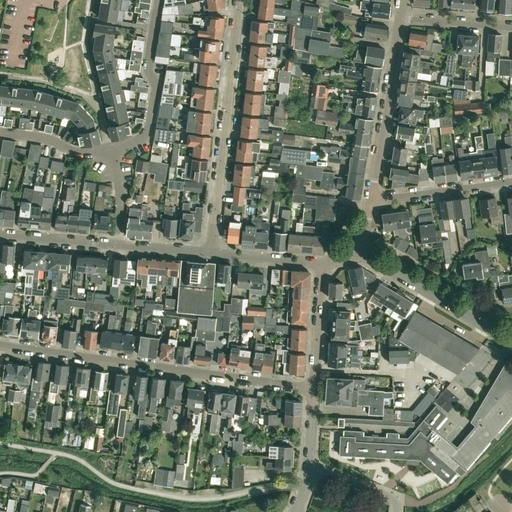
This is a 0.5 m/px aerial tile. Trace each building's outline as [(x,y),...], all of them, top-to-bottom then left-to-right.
[(122,0),(101,0),(101,6),(118,9),(118,10),(121,10),(122,0)] [(223,0),(209,0),(208,0),(208,5),(205,5),(206,10),(210,10),(225,8),(223,0)] [(296,26),(312,29),(314,20),(303,18),(303,14),(305,3),(305,1),(300,0),(298,0),(298,10),(296,23),(296,26)] [(331,3),(331,2),(323,0),(316,0),(316,5),(319,5),(330,9),(331,3)] [(475,8),(475,0),(462,0),(462,7),(475,8)] [(495,1),(494,0),(480,0),(480,9),(482,9),(483,11),(486,11),(487,9),(493,10),(494,0),(495,1)] [(511,13),(511,5),(511,0),(498,0),(498,12),(511,13)] [(391,4),(381,3),(361,1),(360,8),(366,9),(366,15),(389,18),(391,4)] [(305,3),(303,14),(318,16),(319,5),(305,3)] [(352,9),(331,3),(330,9),(339,12),(340,12),(350,15),(352,9)] [(163,7),(162,14),(166,14),(172,14),(175,14),(178,14),(177,5),(173,6),(165,7),(163,7)] [(116,20),(118,10),(118,9),(101,6),(99,18),(116,20)] [(283,8),(273,7),(260,6),(259,17),(272,18),(273,14),(287,15),(286,22),(290,23),(293,23),(296,23),(298,10),(290,9),(283,8)] [(162,14),(161,20),(174,22),(175,14),(172,14),(166,14),(162,14)] [(201,25),(223,28),(224,18),(209,16),(205,16),(205,20),(202,19),(201,25)] [(251,30),(266,32),(269,32),(269,27),(274,28),(274,23),(252,20),(251,30)] [(173,22),(161,21),(160,32),(172,33),(173,22)] [(114,38),(115,27),(95,23),(94,35),(114,38)] [(388,27),(378,25),(366,23),(366,24),(362,23),(361,30),(365,31),(364,36),(386,40),(388,27)] [(222,38),(223,28),(201,25),(201,30),(199,30),(198,35),(207,36),(222,38)] [(312,32),(312,29),(296,26),(295,35),(293,47),(293,48),(343,57),(344,48),(333,46),(333,47),(329,46),(330,41),(311,37),(312,32)] [(312,29),(312,32),(311,37),(330,41),(331,33),(312,29)] [(272,43),(273,33),(269,32),(266,32),(251,30),(250,40),(272,43)] [(434,34),(433,34),(411,31),(409,44),(424,47),(424,50),(431,51),(434,34)] [(172,34),(159,32),(158,44),(157,44),(166,45),(170,46),(172,34)] [(494,56),(500,56),(502,35),(489,34),(487,50),(488,50),(487,61),(487,74),(494,74),(494,61),(494,56)] [(112,49),(114,38),(94,35),(96,35),(94,49),(112,49)] [(466,61),(468,35),(459,35),(457,52),(463,52),(462,67),(466,67),(466,61)] [(472,53),(477,54),(479,36),(468,35),(466,61),(466,67),(470,67),(472,53)] [(200,44),(200,49),(203,49),(219,51),(219,49),(221,50),(222,43),(220,43),(220,41),(205,40),(201,40),(200,44)] [(166,45),(157,44),(155,56),(165,57),(166,45)] [(250,54),(265,56),(266,51),(270,52),(270,47),(266,46),(251,44),(251,46),(248,46),(247,52),(250,52),(250,54)] [(384,49),(375,47),(368,46),(367,51),(356,49),(354,57),(366,59),(366,62),(382,64),(384,49)] [(219,51),(203,49),(200,49),(195,48),(194,54),(186,53),(185,59),(198,61),(199,59),(218,61),(219,51)] [(114,58),(112,49),(94,49),(97,63),(114,59),(114,58)] [(420,60),(421,54),(404,52),(402,64),(427,69),(427,70),(432,70),(434,62),(420,60)] [(272,57),(265,56),(250,54),(249,64),(270,67),(272,57)] [(453,73),(455,55),(448,54),(445,72),(448,73),(453,73)] [(168,58),(155,56),(154,62),(167,64),(168,58)] [(117,58),(114,58),(114,59),(97,63),(99,73),(117,69),(117,70),(119,69),(117,58)] [(499,75),(511,75),(511,60),(500,59),(499,75)] [(217,65),(198,63),(195,63),(194,72),(196,72),(216,75),(217,65)] [(364,72),(355,71),(356,67),(340,64),(339,72),(347,73),(380,79),(382,67),(365,64),(364,72)] [(432,74),(432,70),(427,70),(427,69),(402,64),(400,77),(416,79),(418,72),(432,74)] [(247,78),(263,80),(267,80),(268,68),(263,68),(263,70),(249,68),(248,70),(245,70),(245,76),(248,76),(247,78)] [(119,80),(117,70),(117,69),(99,73),(102,84),(119,80)] [(164,81),(175,82),(176,70),(166,69),(164,81)] [(290,71),(284,70),(281,70),(280,82),(289,83),(290,71)] [(342,73),(331,71),(330,78),(340,80),(342,73)] [(215,85),(216,75),(196,72),(195,83),(215,85)] [(378,91),(380,79),(347,73),(346,79),(362,81),(361,89),(378,91)] [(262,84),(263,80),(247,78),(246,88),(265,90),(266,85),(262,84)] [(416,81),(410,80),(400,79),(398,91),(423,95),(424,90),(414,89),(416,81)] [(463,89),(464,80),(453,79),(452,87),(463,89)] [(122,90),(119,80),(102,84),(104,94),(122,90)] [(464,80),(463,89),(479,91),(479,81),(464,80)] [(173,94),(175,82),(164,81),(162,93),(173,94)] [(287,95),(289,83),(280,82),(278,94),(287,95)] [(313,84),(312,96),(325,98),(327,86),(313,84)] [(13,87),(2,86),(0,101),(0,103),(10,105),(13,87)] [(23,88),(13,87),(10,105),(21,106),(23,88)] [(192,96),(213,99),(214,89),(193,87),(192,96)] [(36,90),(23,88),(21,106),(32,107),(36,90)] [(458,99),(465,100),(466,91),(455,89),(454,98),(458,99)] [(47,94),(36,90),(32,107),(42,111),(47,94)] [(124,90),(122,90),(104,94),(107,105),(124,101),(126,101),(124,90)] [(422,100),(423,95),(398,91),(396,103),(412,106),(413,98),(422,100)] [(264,104),(265,94),(246,92),(245,102),(260,104),(264,104)] [(172,106),(173,94),(162,93),(160,105),(172,106)] [(287,95),(278,94),(276,93),(276,99),(279,99),(278,106),(286,107),(286,105),(287,95)] [(375,106),(377,96),(357,93),(357,97),(343,94),(342,100),(349,102),(375,106)] [(58,97),(47,94),(42,111),(52,114),(58,97)] [(213,99),(192,96),(191,106),(197,107),(212,109),(213,99)] [(319,97),(312,96),(310,107),(317,108),(319,97)] [(68,100),(58,97),(52,114),(63,117),(68,100)] [(454,105),(455,115),(465,114),(485,112),(484,102),(471,103),(471,100),(453,99),(454,105)] [(86,111),(78,103),(68,100),(63,117),(68,119),(70,116),(75,121),(86,111)] [(126,112),(124,101),(107,105),(109,115),(126,112)] [(264,104),(260,104),(245,102),(244,112),(259,113),(263,114),(263,109),(264,104)] [(347,112),(374,116),(375,106),(349,102),(349,106),(347,107),(347,110),(347,112)] [(484,104),(485,112),(495,112),(496,112),(496,108),(496,106),(494,106),(494,105),(494,104),(490,104),(490,103),(484,103),(484,104)] [(173,106),(160,105),(159,116),(171,118),(173,106)] [(286,107),(278,106),(274,105),(273,117),(284,118),(286,107)] [(410,108),(409,109),(401,107),(401,113),(399,114),(398,117),(400,119),(399,120),(415,123),(416,115),(422,116),(424,110),(410,108)] [(371,132),(373,120),(357,117),(356,124),(337,121),(338,113),(318,109),(315,124),(328,125),(371,132)] [(98,129),(95,129),(93,119),(86,111),(75,121),(79,126),(77,128),(78,134),(98,129)] [(212,113),(192,111),(192,116),(196,116),(195,121),(210,123),(212,113)] [(508,113),(508,111),(496,112),(496,119),(501,118),(502,123),(506,123),(508,123),(508,113)] [(109,127),(111,126),(129,122),(126,112),(109,115),(111,126),(109,126),(109,127)] [(451,115),(452,126),(466,124),(465,114),(455,115),(451,115)] [(441,127),(452,126),(451,115),(440,117),(440,126),(441,127)] [(242,126),(257,127),(258,123),(265,124),(265,119),(258,118),(243,116),(242,126)] [(429,127),(440,126),(440,117),(429,118),(429,127)] [(209,133),(210,123),(195,121),(188,120),(187,130),(209,133)] [(129,122),(111,126),(109,127),(112,139),(132,134),(129,122)] [(430,135),(429,127),(409,124),(409,126),(399,124),(398,130),(396,131),(396,134),(397,136),(397,137),(407,139),(406,143),(414,144),(418,145),(425,146),(424,143),(418,142),(418,139),(419,139),(420,133),(428,134),(426,143),(429,143),(429,135),(430,135)] [(369,144),(371,132),(328,125),(327,129),(354,134),(353,141),(369,144)] [(261,128),(257,127),(242,126),(241,136),(256,137),(260,138),(261,128)] [(167,129),(156,128),(154,139),(166,141),(167,129)] [(100,141),(98,129),(78,134),(81,146),(100,141)] [(274,141),(274,142),(281,142),(283,130),(272,129),(272,134),(263,133),(262,140),(274,141)] [(497,156),(496,148),(494,132),(487,133),(489,149),(483,150),(487,175),(498,173),(495,156),(497,156)] [(194,145),(209,147),(211,137),(189,134),(187,144),(194,145)] [(505,148),(498,149),(502,173),(511,171),(511,150),(510,136),(509,137),(509,134),(505,135),(505,137),(504,137),(505,148)] [(295,136),(284,135),(283,143),(294,144),(295,136)] [(487,175),(483,150),(482,136),(475,137),(477,155),(477,159),(470,160),(473,177),(487,175)] [(14,149),(15,141),(1,139),(0,147),(14,149)] [(260,142),(253,141),(239,139),(237,149),(253,151),(257,152),(259,152),(260,142)] [(15,141),(14,149),(13,156),(23,158),(25,149),(29,150),(31,143),(15,141)] [(280,154),(281,142),(274,142),(272,153),(280,154)] [(30,151),(41,153),(42,145),(31,143),(30,151)] [(367,159),(369,146),(351,143),(350,150),(341,149),(341,147),(331,146),(330,153),(367,159)] [(418,145),(414,144),(406,143),(405,148),(395,146),(394,155),(393,155),(392,159),(393,160),(393,162),(404,164),(406,154),(413,155),(414,151),(417,151),(418,145)] [(208,157),(209,147),(194,145),(194,150),(190,149),(189,154),(193,154),(193,155),(208,157)] [(470,160),(469,153),(464,153),(463,147),(458,148),(462,178),(473,177),(470,160)] [(298,163),(296,177),(327,181),(327,180),(338,182),(362,186),(364,174),(349,171),(347,179),(334,176),(334,173),(322,171),(323,167),(305,165),(307,151),(282,148),(281,162),(298,163)] [(257,161),(257,152),(253,151),(237,149),(236,159),(251,161),(257,161)] [(330,153),(329,161),(349,164),(350,164),(349,171),(364,174),(367,159),(330,153)] [(458,179),(456,169),(456,164),(455,164),(454,155),(449,156),(450,164),(444,165),(447,180),(458,179)] [(46,157),(40,156),(39,165),(38,168),(46,169),(47,169),(49,162),(50,157),(46,157)] [(447,180),(444,165),(443,158),(432,160),(433,167),(435,182),(447,180)] [(150,162),(137,159),(135,170),(148,172),(150,162)] [(185,168),(207,171),(208,161),(193,159),(192,159),(189,159),(188,163),(186,162),(185,168)] [(52,160),(50,170),(63,173),(65,163),(52,160)] [(150,162),(148,172),(166,175),(168,164),(150,160),(150,162)] [(280,162),(280,170),(289,171),(290,163),(280,162)] [(429,179),(427,169),(426,162),(422,162),(423,168),(420,168),(419,175),(407,173),(408,168),(392,166),(392,167),(390,167),(390,168),(389,171),(390,172),(391,172),(390,178),(418,182),(418,181),(429,179)] [(254,175),(254,171),(255,166),(251,165),(236,163),(235,173),(254,175)] [(278,166),(269,165),(268,165),(267,171),(273,172),(273,175),(277,176),(278,166)] [(206,180),(207,171),(185,168),(185,172),(182,172),(182,178),(206,180)] [(253,180),(254,175),(235,173),(234,183),(249,185),(253,185),(253,180)] [(277,176),(273,175),(262,174),(260,188),(260,191),(275,192),(277,176)] [(305,194),(305,187),(303,187),(304,178),(297,177),(297,182),(295,193),(305,194)] [(69,205),(72,187),(74,179),(65,178),(62,199),(66,200),(64,213),(57,213),(55,229),(67,231),(69,205)] [(360,199),(362,186),(338,182),(327,180),(327,181),(326,187),(336,189),(336,187),(346,189),(345,196),(360,199)] [(98,196),(96,196),(93,215),(95,215),(94,227),(102,228),(103,229),(104,229),(105,229),(106,229),(107,229),(108,229),(109,228),(110,228),(111,216),(103,215),(104,197),(110,198),(112,186),(100,184),(98,196)] [(77,232),(80,215),(72,214),(76,188),(72,187),(69,205),(67,231),(77,232)] [(260,191),(260,188),(250,187),(249,197),(259,198),(260,191)] [(29,227),(30,210),(34,191),(34,190),(24,188),(22,201),(21,201),(19,210),(18,226),(29,227)] [(14,210),(14,208),(13,202),(14,192),(7,191),(6,198),(3,225),(13,226),(14,210)] [(41,211),(42,211),(43,203),(44,196),(44,193),(34,191),(30,210),(29,227),(40,228),(41,211)] [(304,203),(305,194),(293,193),(292,202),(304,203)] [(317,201),(317,196),(305,194),(304,203),(304,207),(316,208),(317,201)] [(41,211),(40,228),(50,229),(53,196),(44,196),(43,203),(42,211),(41,211)] [(258,198),(251,197),(250,205),(250,206),(257,207),(258,198)] [(470,215),(469,208),(467,198),(454,199),(457,217),(465,216),(466,225),(471,225),(470,215)] [(495,198),(480,200),(482,216),(492,215),(493,224),(503,222),(501,205),(496,206),(495,198)] [(455,217),(454,210),(452,200),(440,201),(443,218),(442,218),(444,231),(450,230),(448,218),(455,217)] [(317,208),(316,220),(322,220),(336,222),(338,204),(331,203),(317,201),(316,208),(317,208)] [(153,221),(148,220),(150,203),(143,203),(143,208),(142,208),(139,237),(151,238),(153,221)] [(192,237),(193,231),(201,232),(203,208),(196,207),(196,211),(189,211),(190,203),(183,203),(180,236),(181,236),(180,237),(181,237),(181,236),(185,236),(185,237),(190,238),(191,237),(192,237)] [(163,218),(162,227),(164,227),(163,234),(170,234),(175,235),(176,235),(178,220),(172,219),(173,207),(169,207),(165,206),(164,218),(163,218)] [(142,208),(138,207),(138,212),(130,212),(131,208),(127,207),(126,218),(130,218),(130,219),(128,219),(127,236),(139,237),(142,208)] [(89,233),(91,216),(92,210),(81,208),(80,215),(77,232),(89,233)] [(440,230),(435,231),(434,223),(433,223),(431,208),(418,209),(420,225),(422,242),(432,241),(433,247),(443,246),(440,230)] [(287,233),(288,219),(290,219),(291,209),(282,209),(280,225),(274,225),(272,248),(286,250),(288,233),(287,233)] [(395,213),(398,234),(399,237),(398,245),(397,247),(404,251),(408,243),(405,241),(409,235),(405,233),(404,226),(410,225),(408,211),(407,211),(407,209),(401,209),(401,212),(395,213)] [(385,229),(393,228),(395,235),(398,234),(395,213),(383,214),(382,214),(385,229)] [(254,247),(257,217),(252,216),(251,225),(246,224),(246,230),(243,230),(241,246),(254,247)] [(257,217),(254,247),(267,248),(269,225),(261,224),(262,221),(261,221),(262,217),(257,217)] [(242,223),(235,222),(230,221),(228,240),(238,242),(239,230),(241,230),(242,223)] [(303,227),(303,223),(297,222),(296,234),(289,233),(288,250),(300,251),(302,227),(303,227)] [(314,236),(312,252),(318,253),(324,253),(325,244),(326,237),(328,237),(329,223),(322,222),(321,236),(314,235),(314,236)] [(302,227),(300,251),(312,252),(314,236),(314,235),(314,228),(303,227),(302,227)] [(474,229),(467,229),(468,239),(475,238),(474,229)] [(488,250),(488,256),(497,254),(496,247),(487,244),(487,245),(488,250)] [(15,246),(3,245),(1,261),(0,260),(0,271),(4,272),(5,261),(13,262),(15,246)] [(35,251),(32,251),(31,249),(27,249),(26,251),(25,250),(24,266),(29,267),(28,283),(24,283),(23,294),(32,295),(33,280),(35,251)] [(477,279),(484,277),(482,267),(490,266),(488,256),(488,250),(475,252),(476,262),(462,265),(464,278),(476,276),(477,279)] [(37,295),(38,279),(39,268),(45,268),(46,252),(45,252),(44,251),(41,251),(40,252),(35,251),(33,280),(32,295),(37,295)] [(57,280),(60,253),(49,253),(48,269),(53,269),(52,287),(56,287),(57,280)] [(61,288),(62,281),(63,270),(69,270),(70,254),(69,254),(68,253),(65,253),(64,254),(60,253),(57,280),(56,287),(61,288)] [(86,271),(87,256),(78,255),(75,280),(80,281),(81,271),(86,271)] [(95,282),(97,257),(87,256),(86,271),(91,272),(90,282),(95,282)] [(106,278),(106,273),(107,258),(97,257),(95,282),(100,283),(100,278),(106,278)] [(147,280),(149,258),(139,257),(137,278),(143,279),(142,287),(146,288),(147,280)] [(112,280),(112,286),(111,294),(117,295),(118,286),(119,284),(135,285),(135,283),(135,280),(135,277),(136,269),(127,268),(127,261),(127,260),(126,260),(125,258),(122,258),(121,259),(114,259),(112,280)] [(157,274),(159,259),(149,258),(147,280),(146,288),(150,288),(151,283),(156,284),(157,280),(157,274)] [(167,285),(169,260),(159,259),(157,274),(163,274),(162,284),(167,285)] [(169,260),(167,285),(177,286),(179,261),(169,260)] [(215,264),(207,263),(187,261),(186,264),(181,264),(177,312),(181,312),(188,313),(191,313),(198,314),(212,316),(212,309),(213,304),(215,264)] [(231,265),(218,264),(217,280),(226,281),(225,292),(230,292),(231,281),(229,281),(231,265)] [(365,286),(371,284),(376,276),(363,267),(362,268),(362,267),(348,269),(353,295),(367,292),(365,286)] [(492,267),(490,267),(491,271),(494,290),(500,289),(498,276),(497,270),(497,268),(492,267)] [(279,284),(280,270),(272,269),(271,283),(279,284)] [(299,285),(310,285),(311,272),(292,270),(292,271),(287,270),(280,269),(280,270),(279,284),(293,285),(299,285)] [(250,280),(251,273),(239,272),(237,286),(250,287),(250,280)] [(266,285),(262,284),(263,274),(251,273),(250,280),(250,287),(249,294),(265,295),(266,285)] [(511,274),(508,275),(508,274),(498,276),(500,289),(502,288),(505,304),(511,302),(511,274)] [(15,283),(0,281),(0,290),(14,292),(15,283)] [(330,282),(329,297),(342,298),(343,283),(330,282)] [(373,293),(368,301),(380,308),(383,303),(391,289),(380,282),(373,293)] [(289,297),(309,298),(310,285),(299,285),(293,285),(293,290),(289,290),(289,297)] [(70,297),(84,298),(84,293),(77,292),(77,287),(71,286),(70,297)] [(394,309),(402,296),(391,289),(383,303),(394,309)] [(94,293),(93,302),(105,303),(108,304),(109,294),(94,293)] [(402,296),(394,309),(400,313),(397,318),(401,320),(395,330),(401,334),(409,321),(404,317),(403,317),(404,315),(405,316),(413,302),(402,296)] [(4,318),(2,317),(1,330),(7,331),(7,333),(18,334),(21,318),(12,317),(14,306),(12,306),(13,298),(12,298),(6,297),(5,305),(6,305),(4,318)] [(154,309),(155,303),(155,298),(149,297),(149,300),(145,299),(145,308),(154,309)] [(288,309),(308,311),(309,298),(289,297),(288,302),(288,309)] [(65,299),(60,298),(59,298),(57,311),(63,312),(65,299)] [(176,298),(165,298),(164,309),(175,311),(176,298)] [(84,308),(85,301),(71,299),(65,299),(63,312),(69,313),(70,306),(84,308)] [(145,308),(145,299),(134,299),(133,307),(142,308),(145,308)] [(238,299),(231,299),(231,303),(232,304),(231,313),(240,314),(240,302),(238,302),(238,299)] [(93,302),(87,301),(85,301),(84,308),(83,313),(90,314),(91,310),(104,311),(104,309),(105,303),(93,302)] [(217,316),(231,318),(231,313),(232,304),(231,303),(225,303),(225,311),(212,309),(212,316),(217,316)] [(29,338),(34,304),(30,304),(28,317),(30,317),(29,319),(23,318),(21,334),(23,335),(23,337),(29,338)] [(36,318),(37,310),(38,305),(34,304),(29,338),(36,339),(36,337),(38,337),(41,321),(34,320),(35,318),(36,318)] [(121,316),(119,316),(120,312),(122,312),(123,305),(117,305),(117,310),(116,315),(112,348),(116,348),(117,350),(119,350),(121,349),(122,349),(124,333),(119,332),(121,316)] [(141,315),(153,316),(154,309),(145,308),(142,308),(141,315)] [(265,324),(276,324),(278,324),(278,320),(273,320),(273,317),(272,317),(273,308),(267,308),(266,316),(265,324)] [(162,310),(154,309),(153,316),(164,317),(164,310),(162,310)] [(287,322),(307,323),(308,311),(288,309),(287,322)] [(181,312),(177,312),(164,310),(164,317),(180,319),(181,312)] [(333,324),(355,325),(355,320),(349,320),(350,311),(334,310),(334,312),(332,312),(332,317),(333,317),(333,324)] [(401,334),(398,339),(421,352),(425,355),(429,357),(434,360),(438,362),(443,365),(447,367),(451,370),(458,374),(480,348),(415,310),(409,321),(401,334)] [(112,348),(116,315),(110,314),(108,330),(103,329),(100,346),(102,346),(103,348),(106,348),(107,347),(112,348)] [(217,316),(212,316),(198,314),(198,320),(197,321),(195,337),(194,344),(196,344),(194,363),(209,365),(211,354),(205,353),(206,345),(206,339),(207,339),(214,339),(215,331),(217,316)] [(265,324),(266,316),(254,315),(254,327),(265,328),(265,324)] [(230,329),(231,318),(217,316),(215,331),(223,332),(223,328),(230,329)] [(254,316),(243,316),(243,328),(253,328),(254,316)] [(64,329),(62,345),(75,347),(77,332),(79,332),(81,319),(74,318),(72,330),(64,329)] [(48,342),(49,343),(52,344),(53,342),(55,343),(58,322),(45,320),(42,341),(48,342)] [(141,336),(138,354),(139,355),(140,356),(142,356),(143,355),(147,356),(151,327),(152,322),(152,320),(148,320),(147,326),(145,336),(141,336)] [(124,333),(122,349),(126,349),(127,351),(129,351),(131,350),(133,350),(135,334),(130,333),(131,322),(126,321),(124,333)] [(151,327),(147,356),(151,356),(151,357),(154,357),(155,357),(156,357),(159,338),(154,338),(155,327),(156,327),(157,323),(152,322),(151,327)] [(370,322),(358,325),(359,330),(361,340),(374,338),(370,322)] [(281,331),(281,332),(292,333),(291,338),(306,339),(307,329),(292,328),(288,328),(289,325),(278,324),(276,324),(275,329),(275,331),(281,331)] [(355,325),(333,324),(332,330),(331,330),(331,335),(332,335),(332,337),(348,338),(349,329),(359,330),(358,325),(355,325)] [(84,329),(82,338),(84,339),(83,346),(96,348),(99,331),(92,331),(92,328),(86,328),(85,330),(84,329)] [(169,343),(162,342),(160,358),(173,360),(176,339),(177,340),(178,331),(170,330),(169,343)] [(194,344),(195,337),(189,336),(187,346),(178,345),(176,360),(189,362),(191,347),(194,347),(194,344)] [(306,349),(306,339),(291,338),(288,338),(287,347),(291,348),(306,349)] [(329,354),(351,355),(352,349),(358,350),(358,345),(330,343),(329,354)] [(238,366),(241,346),(231,344),(228,365),(238,366)] [(241,346),(238,366),(248,368),(250,354),(250,350),(246,350),(247,345),(242,345),(241,346)] [(254,354),(252,368),(262,370),(264,356),(265,353),(260,352),(260,350),(255,349),(255,351),(254,354)] [(408,349),(388,349),(389,363),(408,363),(408,349)] [(264,356),(262,370),(272,371),(274,357),(274,354),(274,352),(270,351),(269,353),(265,353),(264,356)] [(421,352),(415,362),(419,365),(425,355),(421,352)] [(219,353),(218,364),(226,365),(228,354),(219,353)] [(286,363),(289,363),(305,364),(305,354),(290,353),(287,353),(286,363)] [(329,354),(328,365),(357,367),(360,367),(360,362),(351,362),(351,361),(351,355),(329,354)] [(425,355),(419,365),(423,367),(429,357),(425,355)] [(429,357),(423,367),(428,370),(434,360),(429,357)] [(434,360),(428,370),(432,373),(438,362),(434,360)] [(16,383),(18,364),(13,364),(12,362),(8,362),(7,363),(6,362),(3,379),(4,379),(3,384),(11,384),(12,382),(16,383)] [(37,397),(39,397),(42,379),(48,380),(50,363),(37,362),(35,378),(33,378),(29,407),(36,408),(37,397)] [(304,374),(305,364),(289,363),(286,363),(284,362),(284,372),(284,374),(292,376),(292,373),(304,374)] [(363,436),(364,431),(343,430),(343,432),(343,436),(341,436),(340,454),(407,458),(413,458),(419,458),(420,459),(434,471),(447,482),(456,472),(454,470),(459,464),(465,469),(511,414),(511,365),(506,362),(471,421),(476,426),(457,447),(435,428),(446,415),(435,405),(408,438),(399,438),(399,433),(386,433),(386,437),(363,436)] [(438,362),(432,373),(437,375),(443,365),(438,362)] [(18,364),(16,383),(20,383),(20,386),(28,387),(29,382),(31,366),(29,366),(29,364),(25,364),(24,365),(18,364)] [(68,366),(56,364),(54,375),(52,375),(50,391),(57,392),(58,382),(66,383),(68,366)] [(443,365),(437,375),(441,378),(447,367),(443,365)] [(90,369),(76,367),(75,374),(74,374),(72,384),(75,384),(74,394),(79,395),(80,389),(87,390),(90,369)] [(447,367),(441,378),(445,380),(451,370),(447,367)] [(101,372),(95,371),(94,380),(92,380),(90,397),(96,398),(97,388),(106,389),(108,373),(106,372),(105,371),(103,370),(101,372)] [(451,370),(445,380),(450,383),(458,374),(451,370)] [(117,414),(120,392),(127,393),(129,375),(128,375),(127,374),(123,373),(122,374),(116,373),(114,390),(110,390),(107,413),(117,414)] [(136,375),(133,397),(139,398),(138,402),(140,403),(138,416),(144,417),(148,392),(145,391),(147,376),(136,375)] [(155,412),(156,408),(158,395),(163,396),(165,379),(152,377),(149,394),(151,394),(149,411),(155,412)] [(393,409),(383,408),(384,398),(384,397),(392,398),(392,392),(384,391),(352,389),(352,379),(327,377),(326,403),(369,405),(369,414),(383,415),(382,420),(393,421),(394,421),(393,409)] [(180,404),(181,397),(183,381),(170,380),(169,389),(168,389),(166,402),(166,406),(172,407),(172,403),(180,404)] [(426,391),(428,392),(436,399),(439,394),(430,386),(426,391)] [(193,418),(197,389),(189,388),(186,404),(189,404),(187,417),(193,418)] [(15,389),(14,401),(20,402),(22,390),(15,389)] [(197,389),(193,418),(191,431),(199,432),(202,412),(199,412),(200,405),(202,406),(204,390),(197,389)] [(209,432),(216,433),(221,393),(217,392),(217,391),(211,390),(211,391),(210,391),(207,413),(212,413),(209,432)] [(221,416),(226,417),(225,426),(231,427),(235,394),(234,394),(234,392),(229,392),(229,393),(223,393),(221,409),(221,410),(221,416)] [(428,392),(424,397),(432,403),(434,401),(436,399),(428,392)] [(257,399),(249,397),(249,396),(237,394),(234,418),(237,418),(239,418),(241,417),(242,416),(243,413),(249,414),(249,411),(255,412),(257,399)] [(432,403),(424,397),(420,401),(428,408),(432,403)] [(285,413),(301,413),(302,401),(286,399),(286,400),(276,399),(276,407),(285,408),(285,413)] [(428,408),(420,401),(416,406),(424,413),(428,408)] [(47,404),(45,420),(57,422),(59,406),(47,404)] [(424,413),(416,406),(412,411),(420,417),(424,413)] [(162,419),(171,420),(173,408),(164,407),(162,419)] [(124,437),(127,409),(120,408),(117,436),(124,437)] [(301,425),(301,413),(285,413),(285,417),(277,417),(277,414),(264,414),(263,424),(285,424),(301,425)] [(70,434),(68,446),(80,448),(81,436),(70,434)] [(94,450),(102,451),(104,436),(96,435),(94,450)] [(292,446),(274,445),(274,443),(263,442),(262,450),(269,451),(269,456),(277,457),(291,458),(292,446)] [(291,469),(291,458),(277,457),(277,463),(267,462),(267,468),(276,469),(276,468),(291,469)] [(161,486),(172,487),(174,471),(169,470),(163,469),(161,486)] [(232,479),(232,489),(243,485),(243,479),(232,478),(232,479)] [(46,494),(48,485),(36,483),(34,491),(46,494)] [(48,485),(46,494),(54,495),(53,496),(58,498),(61,488),(48,485)] [(12,511),(14,500),(8,499),(6,511),(7,511),(12,511)] [(26,511),(28,501),(22,500),(19,511),(26,511)]
